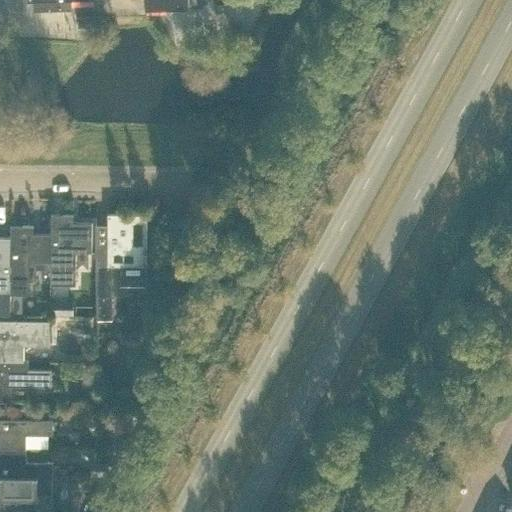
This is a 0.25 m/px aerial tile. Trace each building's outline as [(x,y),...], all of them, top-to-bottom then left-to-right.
[(33,0),(34,10),(72,9),(71,0),(145,0),(146,8),(187,7),(187,0),(33,0)] [(94,28),(94,17),(77,17),(77,28),(94,28)] [(50,269),(50,285),(76,285),(76,269),(77,252),(92,252),(92,224),(72,223),(72,214),(51,214),(51,235),(50,264),(50,269)] [(96,244),(95,280),(111,280),(112,264),(121,264),(120,284),(146,285),(147,265),(147,230),(147,214),(108,214),(108,225),(108,244),(96,244)] [(11,227),(10,238),(11,238),(11,280),(11,293),(22,294),(29,294),(29,281),(35,281),(36,263),(50,264),(51,235),(32,235),(32,227),(11,227)] [(0,315),(9,316),(10,293),(11,293),(11,280),(11,238),(10,238),(0,238),(0,315)] [(95,280),(95,319),(112,319),(111,280),(95,280)] [(51,315),(64,316),(64,302),(51,302),(51,315)] [(11,305),(10,314),(21,314),(21,305),(11,305)] [(0,319),(0,359),(23,361),(23,345),(48,346),(48,321),(0,319)] [(0,401),(10,402),(11,385),(28,385),(51,386),(51,369),(28,369),(28,361),(23,361),(0,359),(0,401)] [(82,364),(82,384),(93,384),(93,364),(82,364)] [(132,433),(132,412),(112,413),(112,433),(132,433)] [(52,435),(53,420),(0,418),(0,447),(25,448),(25,434),(52,435)] [(25,448),(0,447),(0,475),(52,476),(52,462),(25,461),(25,448)] [(108,462),(92,462),(91,476),(108,477),(108,462)] [(0,475),(0,509),(11,510),(10,511),(23,511),(23,510),(37,510),(37,495),(52,495),(52,476),(0,475)]
